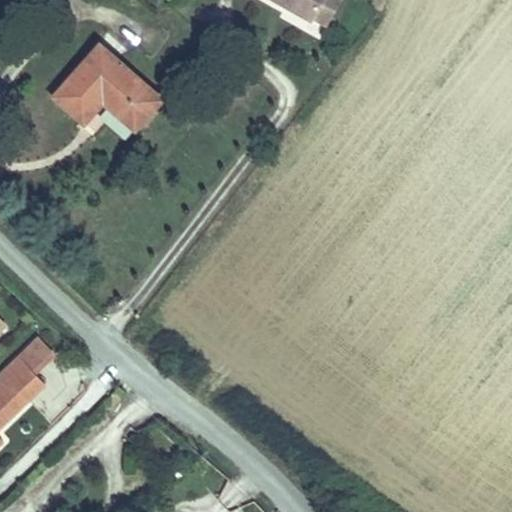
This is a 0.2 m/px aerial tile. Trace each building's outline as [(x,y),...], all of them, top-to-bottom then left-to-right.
[(274,0),(277,1),(278,0),(284,0),(288,2),(286,7),(313,22),(314,18),(324,0),(274,0)] [(324,0),(314,18),(327,26),(341,0),(324,0)] [(84,123),(104,101),(106,99),(111,103),(109,105),(136,129),(162,99),(100,45),(55,97),(84,123)] [(53,353),(38,338),(19,357),(33,371),(53,353)] [(33,371),(19,357),(0,375),(0,445),(0,427),(46,384),(33,371)] [(108,399),(118,410),(127,395),(119,389),(108,399)]
